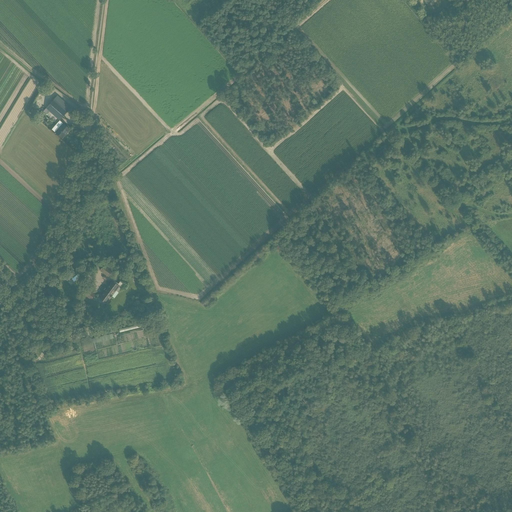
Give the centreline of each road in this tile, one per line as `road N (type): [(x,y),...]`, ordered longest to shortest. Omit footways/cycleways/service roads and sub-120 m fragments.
road 1 (unclassified): [(1,301),(46,257),(91,120)]
road 2 (unclassified): [(0,451),(53,437),(1,301)]
road 3 (track): [(91,120),(105,0)]
